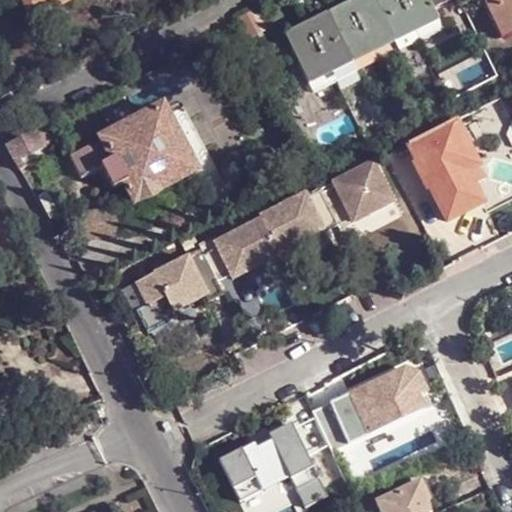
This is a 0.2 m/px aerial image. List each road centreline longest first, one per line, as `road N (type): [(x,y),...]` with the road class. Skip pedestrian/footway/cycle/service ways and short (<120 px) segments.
road 1 (residential): [(142,438),(433,296)]
road 2 (residential): [(0,163),(142,438)]
road 3 (residential): [(0,116),(249,0)]
road 4 (residential): [(433,296),(511,473)]
road 5 (residential): [(0,502),(142,438)]
